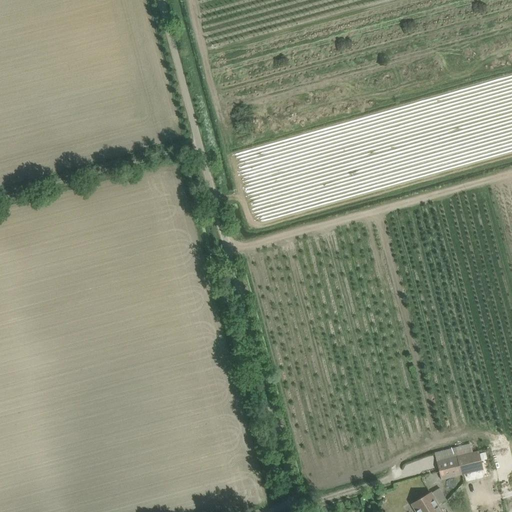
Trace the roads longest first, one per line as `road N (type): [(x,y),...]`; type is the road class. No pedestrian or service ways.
road 1 (unclassified): [(287,507),(154,0)]
road 2 (track): [(200,171),(0,220)]
